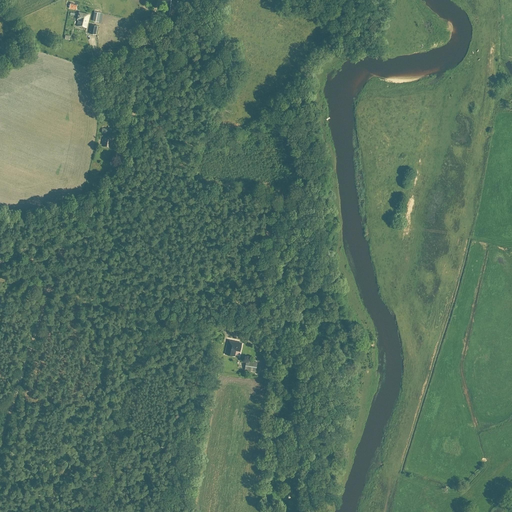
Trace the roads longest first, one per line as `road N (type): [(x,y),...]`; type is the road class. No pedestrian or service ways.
road 1 (track): [(0,279),(227,332)]
road 2 (track): [(64,229),(0,446)]
